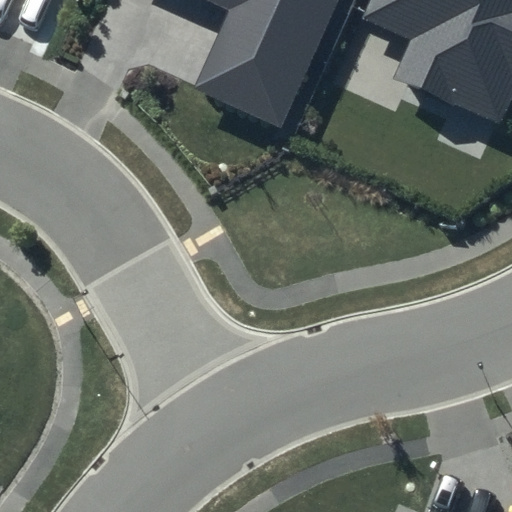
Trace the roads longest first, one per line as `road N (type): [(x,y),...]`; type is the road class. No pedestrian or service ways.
road 1 (residential): [(215,429),(134,278),(67,183),(0,146)]
road 2 (residential): [(511,317),(340,374),(215,429)]
